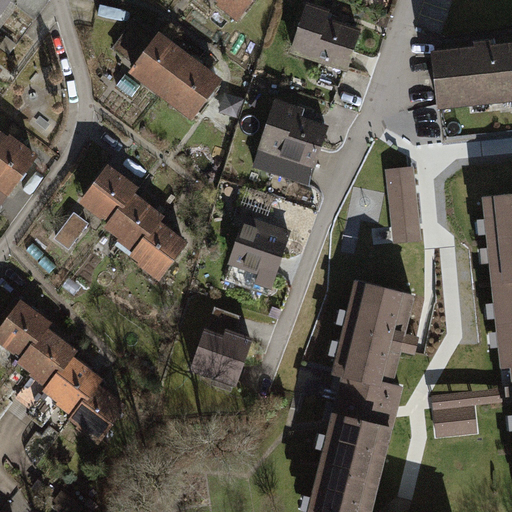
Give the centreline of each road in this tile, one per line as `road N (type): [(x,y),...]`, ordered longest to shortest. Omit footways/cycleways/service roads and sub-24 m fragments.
road 1 (residential): [(408,0),(295,308)]
road 2 (residential): [(68,0),(88,69),(91,128),(0,261)]
